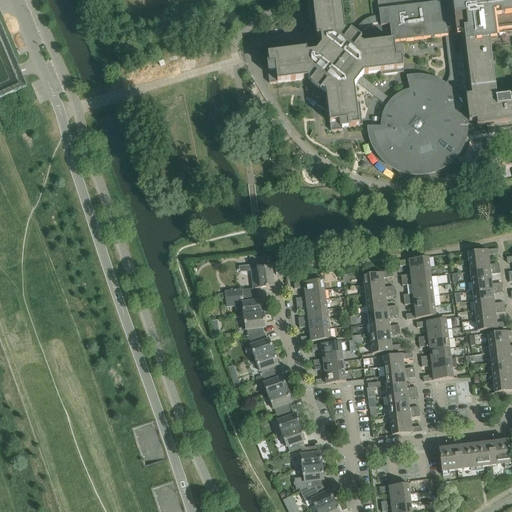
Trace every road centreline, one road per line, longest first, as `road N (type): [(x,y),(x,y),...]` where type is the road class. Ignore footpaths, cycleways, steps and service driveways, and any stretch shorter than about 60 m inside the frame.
road 1 (motorway): [(118,511),(0,193)]
road 2 (residential): [(511,169),(399,185),(328,168),(301,143),(249,63),(235,61)]
road 3 (motorway): [(0,280),(85,511)]
road 4 (motorway): [(0,318),(71,511)]
road 5 (residential): [(350,451),(319,431),(278,297)]
road 6 (residential): [(350,451),(499,432),(511,412)]
